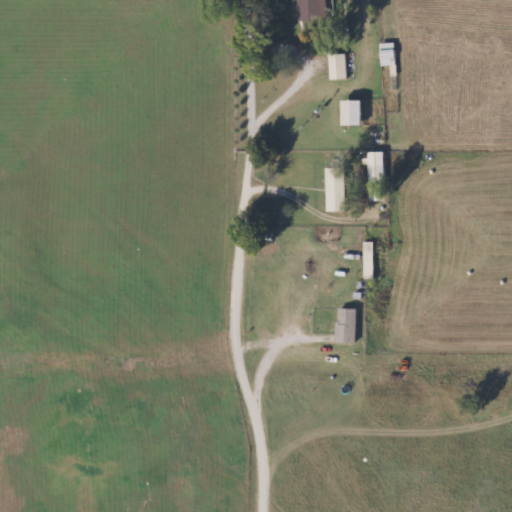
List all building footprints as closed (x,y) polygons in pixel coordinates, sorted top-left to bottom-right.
[(327,0),(296,0),(297,23),(328,22),(327,0)] [(395,65),(395,43),(380,43),(380,65),(395,65)] [(346,80),(346,54),(330,54),(330,80),(346,80)] [(344,125),(365,125),(365,100),(344,100),(344,125)] [(385,200),(385,151),(369,151),(369,200),(385,200)] [(327,167),(327,211),(347,211),(347,167),(327,167)] [(364,278),(373,278),(373,242),(364,242),(364,278)] [(337,343),(357,343),(357,308),(337,308),(337,343)]
